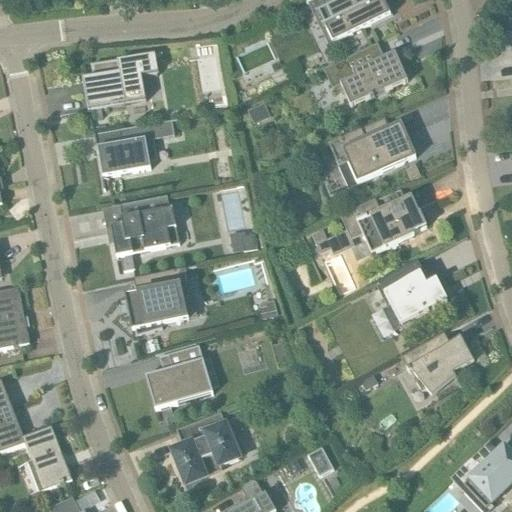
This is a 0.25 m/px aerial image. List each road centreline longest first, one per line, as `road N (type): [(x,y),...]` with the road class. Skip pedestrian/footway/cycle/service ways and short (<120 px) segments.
road 1 (residential): [(136,511),(86,394),(14,35)]
road 2 (residential): [(511,298),(479,176),(459,0)]
road 3 (residential): [(14,35),(207,15),(253,0)]
